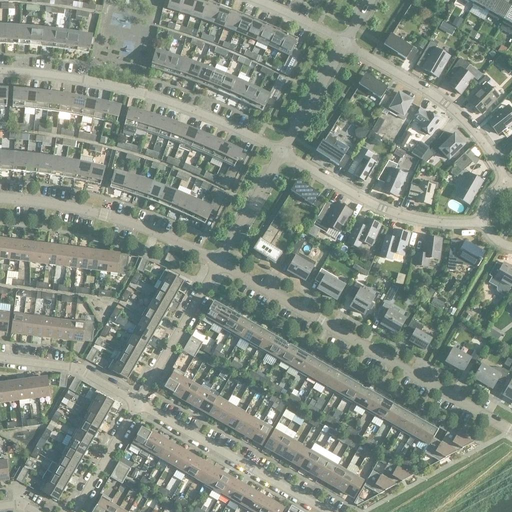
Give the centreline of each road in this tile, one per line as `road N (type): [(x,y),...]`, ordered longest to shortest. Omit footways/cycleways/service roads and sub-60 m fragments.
road 1 (residential): [(511,431),(217,264)]
road 2 (residential): [(0,68),(131,89),(283,153)]
road 3 (residential): [(0,196),(97,212),(217,264)]
road 4 (residential): [(331,511),(137,398)]
road 5 (residential): [(509,186),(495,158),(443,102),(345,42)]
road 6 (residential): [(485,223),(438,224),(377,207),(283,153)]
road 7 (residential): [(137,398),(217,264)]
road 8 (residential): [(137,398),(73,366),(0,358)]
road 9 (residential): [(74,511),(137,398)]
road 10 (residential): [(217,264),(283,153)]
road 11 (residential): [(283,153),(345,42)]
